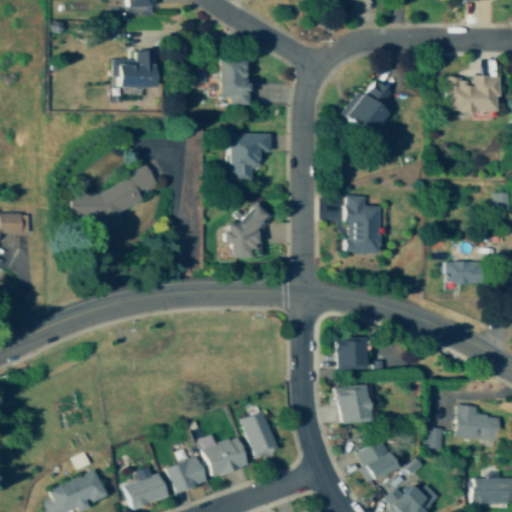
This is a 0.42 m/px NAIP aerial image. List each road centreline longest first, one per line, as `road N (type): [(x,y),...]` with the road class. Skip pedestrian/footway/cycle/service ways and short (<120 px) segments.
road 1 (tertiary): [(511,366),(394,308),(301,292),(136,297),(0,346)]
road 2 (residential): [(346,511),(317,470),(305,432),(301,292)]
road 3 (residential): [(301,292),(300,116),(313,66)]
road 4 (residential): [(511,39),(371,39),(339,47),(313,66)]
road 5 (residential): [(313,66),(208,0)]
